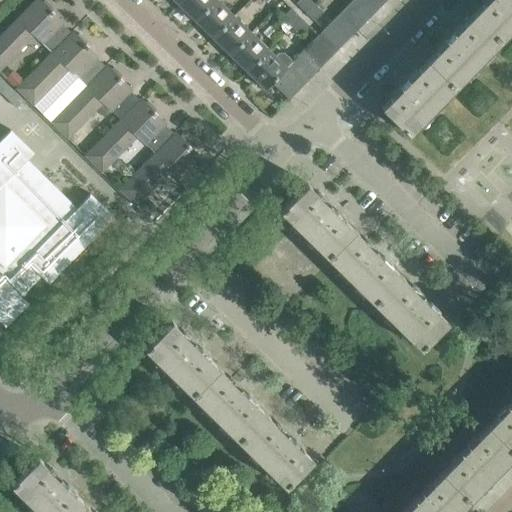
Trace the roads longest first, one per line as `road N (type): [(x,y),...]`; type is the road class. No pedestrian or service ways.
road 1 (unclassified): [(477,287),(309,122)]
road 2 (unclassified): [(346,419),(178,262)]
road 3 (residential): [(279,150),(125,0)]
road 4 (residential): [(53,392),(178,262)]
road 5 (residential): [(309,122),(440,0)]
road 6 (unclassified): [(175,511),(53,392)]
road 7 (residential): [(178,262),(279,150)]
